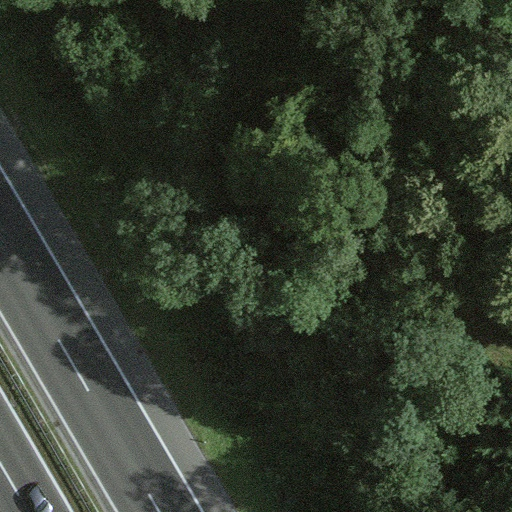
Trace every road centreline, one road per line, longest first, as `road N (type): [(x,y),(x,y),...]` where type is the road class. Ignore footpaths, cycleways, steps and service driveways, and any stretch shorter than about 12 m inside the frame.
road 1 (track): [(511,369),(419,322),(255,217),(249,180),(269,145),(511,40)]
road 2 (motorway): [(159,511),(0,238)]
